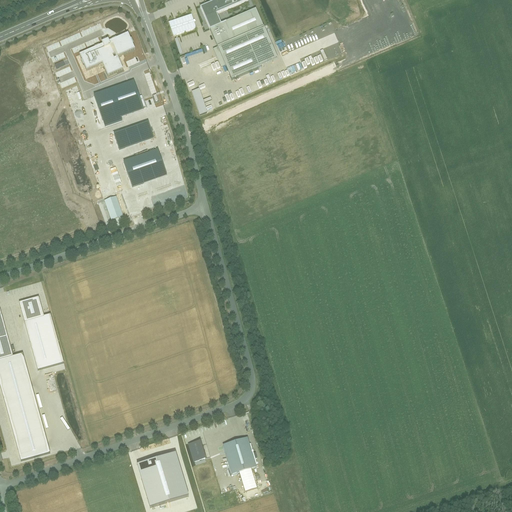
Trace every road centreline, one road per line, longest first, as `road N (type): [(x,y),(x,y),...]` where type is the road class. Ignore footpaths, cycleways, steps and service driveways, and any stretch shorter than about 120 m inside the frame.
road 1 (unclassified): [(206,208),(251,391),(231,407),(0,487)]
road 2 (unclassified): [(139,0),(206,208)]
road 3 (unclassified): [(0,278),(206,208)]
